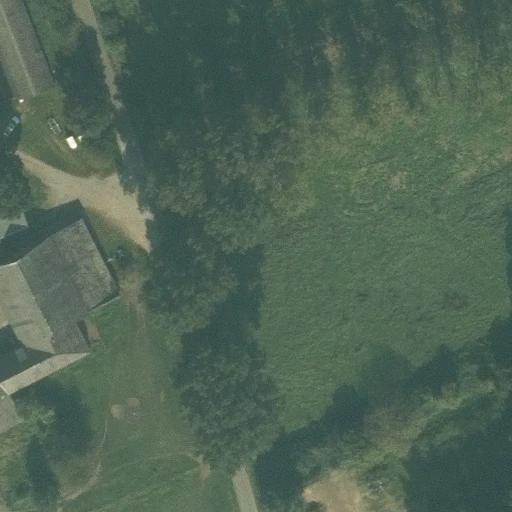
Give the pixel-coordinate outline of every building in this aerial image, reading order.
[(0,0),(0,50),(18,96),(55,82),(22,0),(0,0)] [(0,175),(0,231),(28,221),(9,172),(0,175)] [(81,214),(49,231),(88,307),(120,290),(81,214)] [(0,299),(18,341),(73,314),(88,307),(49,231),(7,252),(0,255),(0,299)] [(18,341),(0,350),(0,371),(10,388),(90,347),(73,314),(18,341)] [(0,371),(0,427),(24,412),(10,388),(0,371)]
